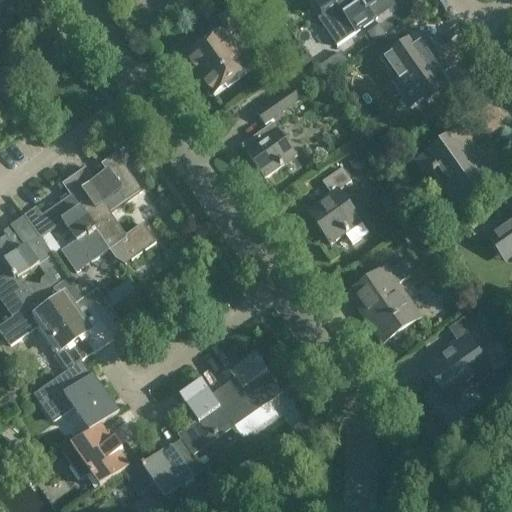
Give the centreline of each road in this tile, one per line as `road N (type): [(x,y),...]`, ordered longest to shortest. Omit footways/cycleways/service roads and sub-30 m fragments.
road 1 (residential): [(355,511),(356,418),(278,290)]
road 2 (residential): [(278,290),(139,93)]
road 3 (residential): [(134,389),(278,290)]
road 4 (residential): [(0,192),(139,93)]
